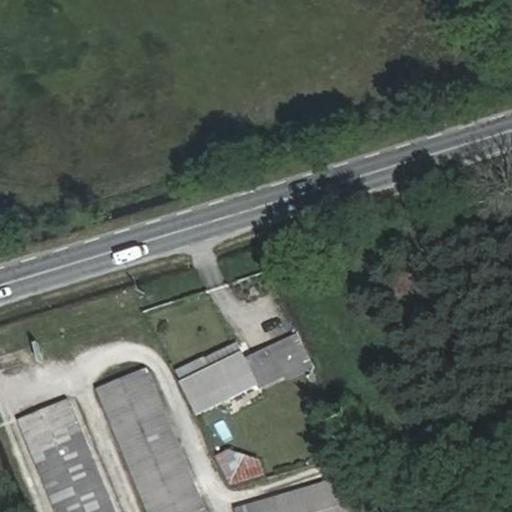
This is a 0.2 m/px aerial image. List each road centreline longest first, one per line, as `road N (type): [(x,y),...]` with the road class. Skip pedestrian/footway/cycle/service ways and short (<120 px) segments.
road 1 (primary): [(0,284),(511,130)]
road 2 (unknown): [(0,368),(26,379),(127,348),(158,359),(225,511)]
